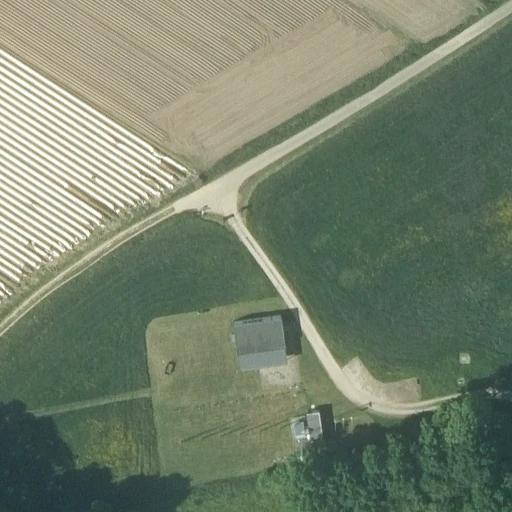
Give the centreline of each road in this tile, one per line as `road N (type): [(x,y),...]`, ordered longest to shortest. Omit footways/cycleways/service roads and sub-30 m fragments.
road 1 (unknown): [(212,194),(361,410),(511,409)]
road 2 (unclassified): [(212,194),(511,6)]
road 3 (track): [(212,194),(65,277),(0,331)]
